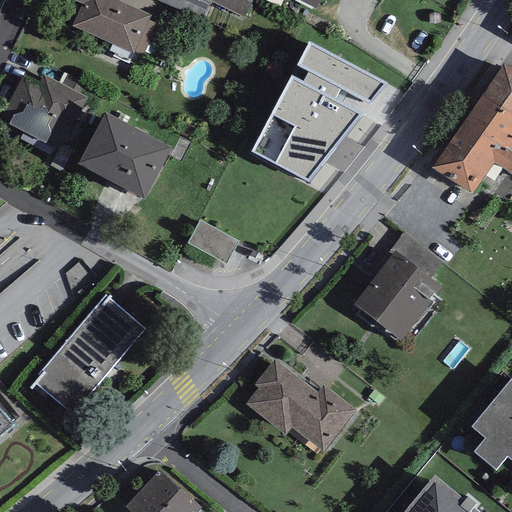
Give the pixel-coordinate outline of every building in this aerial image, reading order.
[(151,16),(113,0),(75,0),(74,2),(82,6),(72,29),(133,56),(151,16)] [(156,0),(203,21),(211,3),(212,0),(156,0)] [(212,0),(211,3),(246,19),(254,0),(212,0)] [(320,0),(295,0),(315,10),(320,0)] [(398,83),(304,37),(244,157),(310,196),(398,83)] [(511,148),(511,72),(504,67),(432,170),(471,196),(495,166),(511,176),(511,156),(508,154),(511,148)] [(39,85),(24,77),(0,119),(0,121),(53,151),(64,131),(69,134),(76,122),(66,116),(77,96),(43,77),(39,85)] [(171,151),(105,116),(79,166),(145,201),(171,151)] [(239,242),(199,222),(187,246),(226,266),(239,242)] [(443,289),(395,252),(354,307),(402,343),(443,289)] [(145,329),(105,296),(33,385),(73,418),(145,329)] [(323,453),(355,412),(323,387),(318,393),(275,359),(253,387),(257,390),(245,405),(286,436),(291,429),(323,453)] [(511,377),(470,428),(485,440),(474,454),(495,471),(507,457),(511,460),(511,377)] [(0,437),(11,428),(0,414),(0,437)] [(197,511),(200,508),(160,472),(125,508),(129,511),(197,511)] [(470,511),(433,481),(406,511),(470,511)]
